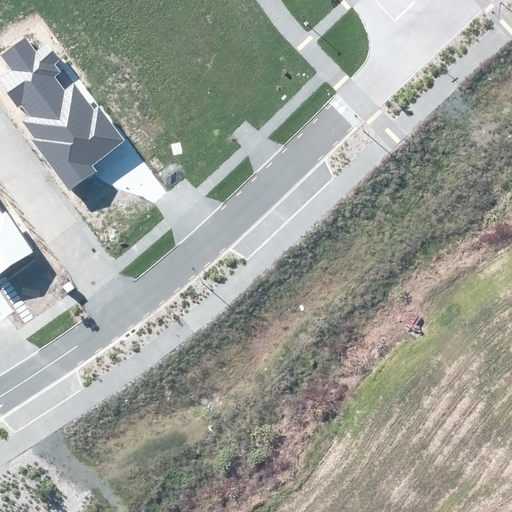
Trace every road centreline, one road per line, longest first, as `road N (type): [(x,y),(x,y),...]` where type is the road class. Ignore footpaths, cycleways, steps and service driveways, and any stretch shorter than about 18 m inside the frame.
road 1 (residential): [(411,39),(124,311)]
road 2 (residential): [(124,311),(0,145)]
road 3 (residential): [(124,311),(0,394)]
